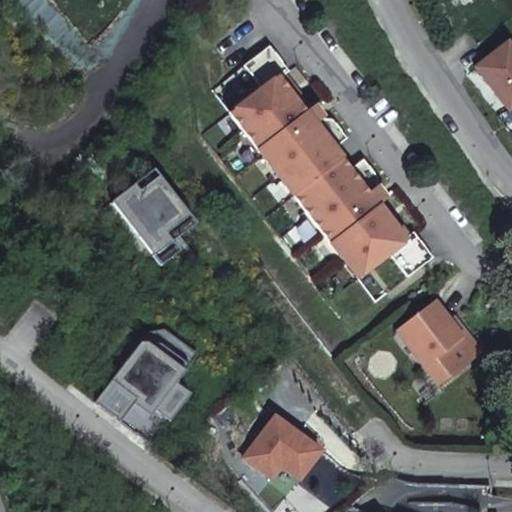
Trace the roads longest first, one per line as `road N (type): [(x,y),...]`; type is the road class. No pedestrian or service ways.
road 1 (residential): [(511,272),(482,270),(456,252),(274,0)]
road 2 (residential): [(0,358),(197,511)]
road 3 (residential): [(0,124),(16,135),(54,135),(83,116),(159,0)]
road 4 (residential): [(386,0),(511,187)]
